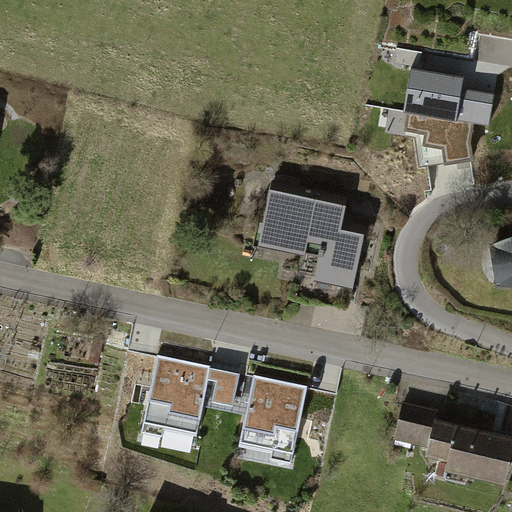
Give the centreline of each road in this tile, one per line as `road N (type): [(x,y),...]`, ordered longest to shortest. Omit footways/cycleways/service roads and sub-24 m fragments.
road 1 (residential): [(511,384),(0,273)]
road 2 (residential): [(511,347),(422,312),(404,254),(413,229),(443,203),(511,194)]
